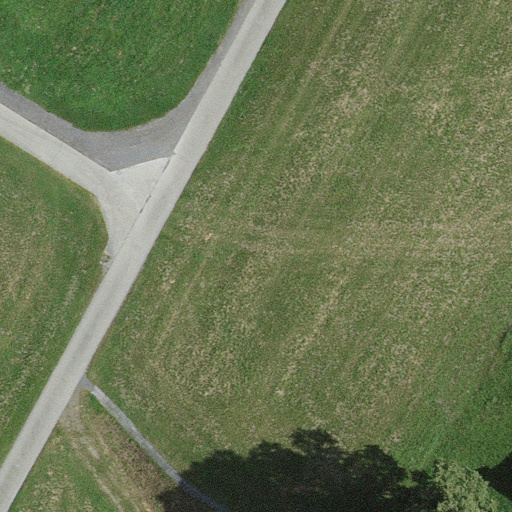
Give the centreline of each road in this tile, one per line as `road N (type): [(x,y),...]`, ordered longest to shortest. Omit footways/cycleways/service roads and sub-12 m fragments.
road 1 (track): [(60,396),(266,0)]
road 2 (track): [(0,106),(156,202)]
road 3 (track): [(60,396),(145,511)]
road 4 (track): [(0,511),(60,396)]
